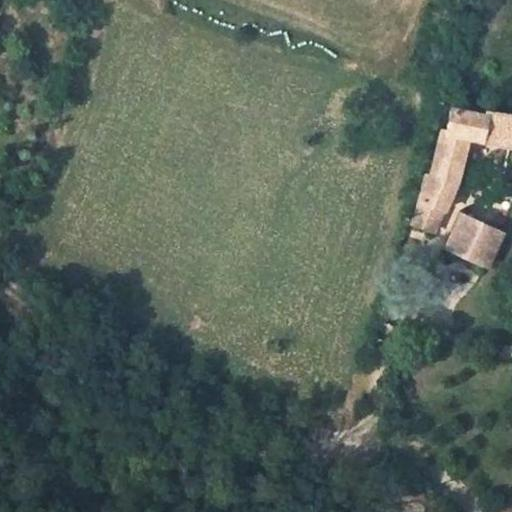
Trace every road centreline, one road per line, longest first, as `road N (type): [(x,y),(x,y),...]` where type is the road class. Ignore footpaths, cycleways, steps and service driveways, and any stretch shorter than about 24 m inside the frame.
road 1 (unclassified): [(0,282),(161,380),(334,438),(434,511)]
road 2 (unclassified): [(0,389),(36,461),(93,511)]
